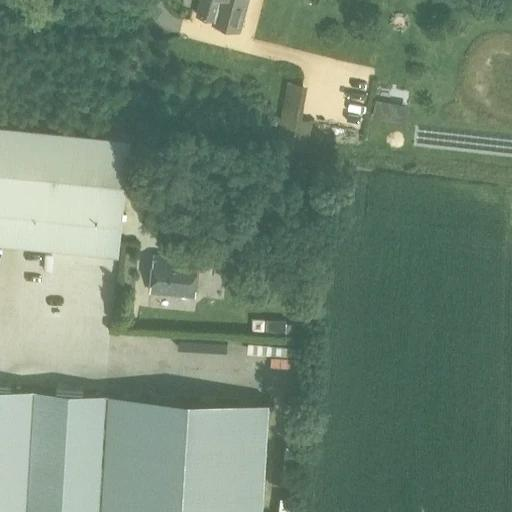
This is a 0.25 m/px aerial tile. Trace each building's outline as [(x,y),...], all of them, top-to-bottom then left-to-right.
[(199,0),(196,15),(214,20),(212,25),(238,32),(246,0),(199,0)] [(308,147),(312,119),(302,118),(307,84),(287,81),(281,117),(277,141),(295,145),(308,147)] [(372,130),(376,97),(364,95),(360,128),(372,130)] [(0,121),(0,242),(96,252),(120,254),(134,135),(0,121)] [(195,297),(199,258),(154,253),(150,292),(195,297)] [(225,364),(237,349),(229,342),(216,356),(225,364)] [(0,511),(93,511),(96,470),(102,391),(0,385),(0,511)] [(96,470),(93,511),(263,511),(270,401),(102,391),(96,470)]
